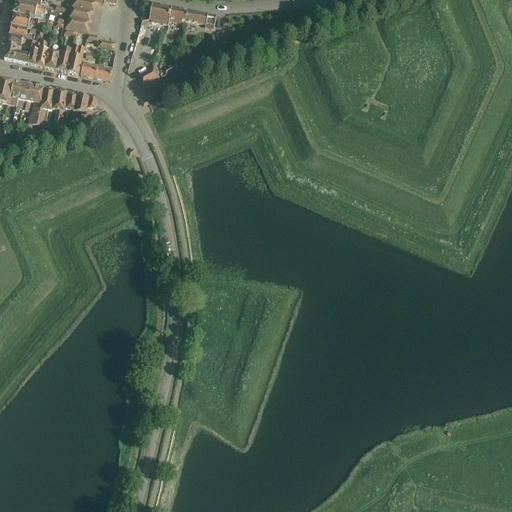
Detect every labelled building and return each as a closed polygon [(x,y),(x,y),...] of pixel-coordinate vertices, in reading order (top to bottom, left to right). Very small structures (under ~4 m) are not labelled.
[(77,33),(88,35),(90,30),(88,29),(89,23),(91,24),(92,20),(90,19),(92,13),(94,14),(95,7),(97,8),(98,5),(104,6),(104,3),(116,5),(117,0),(72,0),(65,30),(77,33)] [(16,3),(14,15),(30,18),(34,19),(36,13),(44,15),(45,9),(40,8),(16,3)] [(56,6),(54,11),(67,14),(68,10),(56,6)] [(168,14),(169,9),(152,6),(149,22),(151,23),(151,24),(168,27),(169,23),(170,14),(168,14)] [(181,25),(181,22),(183,11),(169,9),(168,14),(170,14),(169,23),(181,25)] [(183,11),(181,22),(205,27),(205,29),(214,31),(216,17),(183,11)] [(14,15),(11,27),(27,29),(28,29),(30,18),(14,15)] [(26,35),(27,29),(11,27),(9,35),(19,37),(31,39),(31,37),(26,35)] [(97,37),(88,35),(86,42),(98,45),(99,41),(97,37)] [(7,46),(15,48),(21,49),(23,40),(9,37),(7,46)] [(99,41),(98,45),(97,48),(113,51),(116,44),(99,41)] [(40,45),(36,44),(34,51),(30,50),(30,51),(29,56),(27,66),(36,67),(39,53),(40,53),(41,45),(41,42),(40,45)] [(27,51),(30,51),(30,50),(34,51),(36,44),(36,43),(32,42),(31,48),(27,50),(27,51)] [(47,43),(41,42),(41,45),(40,53),(39,53),(36,67),(44,70),(48,52),(44,51),(44,50),(46,49),(47,43)] [(4,61),(12,63),(15,48),(7,46),(4,61)] [(71,57),(68,74),(78,77),(80,67),(85,48),(78,47),(74,46),(73,50),(71,57)] [(12,63),(27,66),(29,56),(20,54),(21,49),(15,48),(12,63)] [(58,72),(68,74),(71,57),(73,50),(63,48),(60,63),(58,72)] [(48,52),(44,70),(56,72),(60,55),(49,53),(50,52),(48,52)] [(80,77),(95,80),(98,68),(83,65),(80,77)] [(165,76),(176,70),(174,65),(162,72),(165,76)] [(112,71),(98,68),(95,80),(110,83),(112,71)] [(160,79),(155,70),(154,68),(147,71),(148,72),(137,78),(140,84),(142,88),(160,79)] [(13,84),(0,80),(0,104),(8,107),(8,106),(13,84)] [(21,85),(13,84),(8,106),(16,108),(21,85)] [(30,87),(21,85),(16,108),(15,114),(19,115),(19,111),(22,112),(23,103),(26,103),(30,87)] [(28,126),(37,127),(45,90),(30,87),(26,103),(23,103),(22,112),(22,113),(28,114),(30,104),(34,105),(28,126)] [(56,93),(45,90),(37,127),(45,129),(48,112),(52,113),(52,111),(56,93)] [(67,95),(56,93),(52,111),(56,112),(53,129),(62,126),(67,95)] [(77,98),(67,95),(62,126),(80,119),(78,114),(75,113),(77,98)] [(86,116),(87,110),(89,100),(77,98),(75,113),(78,114),(86,116)] [(92,101),(89,100),(87,110),(96,110),(97,103),(95,102),(92,101)]
